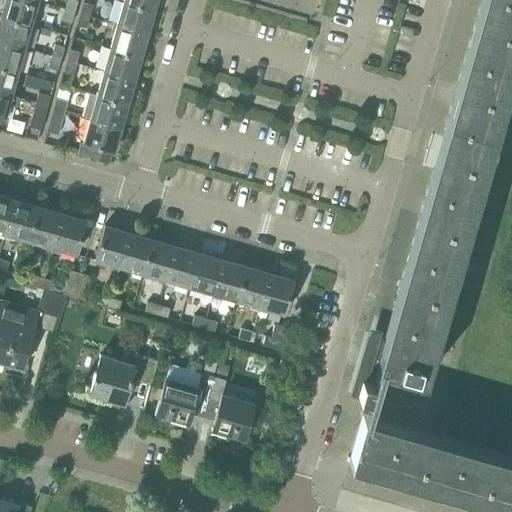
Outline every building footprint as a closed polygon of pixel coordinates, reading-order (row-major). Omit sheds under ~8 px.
[(37,0),(4,0),(0,15),(31,24),(38,0),(37,0)] [(67,0),(65,8),(75,10),(77,0),(67,0)] [(127,0),(123,0),(117,23),(148,31),(154,8),(127,0)] [(357,395),(373,400),(383,367),(424,379),(485,168),(486,168),(487,167),(488,167),(488,166),(488,165),(486,163),(511,71),(511,0),(481,0),(442,136),(434,168),(433,168),(384,339),(374,337),(380,317),(379,316),(370,347),(357,395)] [(84,1),(81,11),(90,14),(93,4),(84,1)] [(75,10),(65,8),(62,20),(71,22),(75,10)] [(90,14),(81,11),(77,24),(87,27),(90,14)] [(0,15),(0,16),(0,40),(24,47),(31,24),(0,15)] [(117,23),(110,46),(141,55),(148,31),(117,23)] [(0,40),(0,65),(17,71),(24,47),(0,40)] [(54,44),(51,55),(61,58),(64,47),(54,44)] [(110,46),(104,69),(134,78),(141,55),(110,46)] [(70,48),(67,59),(77,61),(80,51),(70,48)] [(61,58),(51,55),(46,73),(56,76),(61,58)] [(77,61),(67,59),(64,71),(73,74),(77,61)] [(0,65),(0,91),(10,94),(17,71),(0,65)] [(104,69),(97,93),(128,101),(134,78),(104,69)] [(43,78),(41,87),(49,89),(51,81),(43,78)] [(82,114),(90,116),(121,125),(128,101),(97,93),(89,90),(82,114)] [(10,94),(0,91),(0,116),(3,118),(8,104),(13,105),(15,96),(10,94)] [(39,92),(36,101),(48,105),(50,95),(39,92)] [(56,97),(54,106),(66,110),(68,100),(56,97)] [(48,105),(36,101),(29,125),(41,129),(48,105)] [(66,110),(54,106),(47,130),(59,134),(66,110)] [(121,125),(90,116),(84,139),(80,141),(77,152),(109,161),(112,149),(114,150),(121,125)] [(0,230),(5,232),(15,198),(0,193),(0,230)] [(5,232),(28,239),(38,204),(15,198),(5,232)] [(28,239),(52,246),(62,211),(38,204),(28,239)] [(62,211),(52,246),(76,252),(86,218),(62,211)] [(95,258),(120,265),(129,230),(105,223),(95,258)] [(120,265),(143,272),(153,237),(129,230),(120,265)] [(143,272),(167,278),(176,244),(153,237),(143,272)] [(167,278),(190,285),(200,251),(176,244),(167,278)] [(190,285),(213,292),(223,257),(200,251),(190,285)] [(0,257),(0,267),(6,270),(9,260),(0,257)] [(213,292),(237,299),(247,264),(223,257),(213,292)] [(237,299),(261,306),(271,271),(247,264),(237,299)] [(63,292),(75,295),(81,271),(69,268),(63,292)] [(81,271),(75,295),(85,298),(92,274),(81,271)] [(271,271),(261,306),(284,312),(294,278),(271,271)] [(29,282),(40,285),(43,276),(32,273),(29,282)] [(43,276),(40,285),(52,289),(55,279),(43,276)] [(64,293),(44,287),(42,297),(62,302),(64,293)] [(97,302),(108,305),(111,295),(99,292),(97,302)] [(111,295),(108,305),(119,308),(122,299),(111,295)] [(0,298),(0,299),(0,370),(25,377),(31,357),(27,356),(40,309),(0,298)] [(145,310),(156,313),(159,303),(147,300),(145,310)] [(159,303),(156,313),(167,316),(170,306),(159,303)] [(192,323),(203,327),(206,317),(194,313),(192,323)] [(206,317),(203,327),(214,330),(217,320),(206,317)] [(262,344),(283,349),(289,326),(275,322),(271,336),(265,334),(262,344)] [(241,327),(238,336),(250,340),(252,330),(241,327)] [(123,359),(100,353),(91,386),(87,385),(85,390),(129,403),(129,402),(124,401),(131,377),(150,382),(143,406),(141,405),(141,406),(144,407),(158,359),(143,354),(143,355),(125,350),(123,359)] [(206,358),(202,369),(214,373),(217,362),(206,358)] [(218,361),(215,374),(225,377),(228,364),(218,361)] [(190,411),(202,415),(214,374),(202,371),(198,385),(165,376),(156,409),(167,412),(166,415),(166,414),(166,416),(187,422),(190,411)] [(214,374),(202,415),(214,418),(211,429),(232,435),(233,434),(233,431),(245,434),(254,401),(222,392),(226,378),(214,374)] [(511,455),(364,413),(363,412),(349,460),(511,507),(511,455)] [(29,511),(32,504),(0,495),(0,511),(29,511)]
